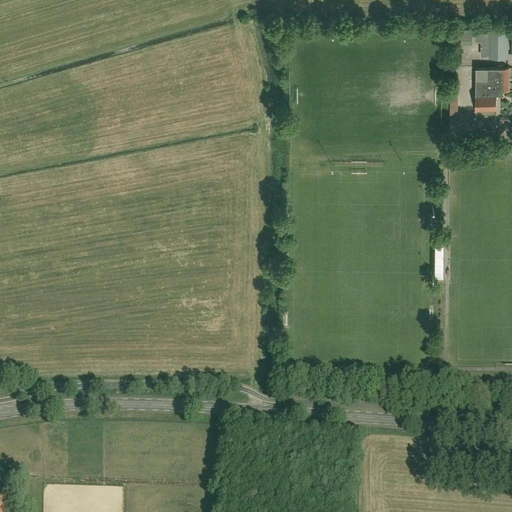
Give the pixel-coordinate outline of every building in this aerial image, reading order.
[(472,43),(472,29),(455,28),(455,43),(472,43)] [(489,58),(508,58),(508,30),(490,29),(489,58)] [(476,56),(475,45),(460,46),(461,57),(476,56)] [(476,80),(476,108),(496,108),(497,95),(497,91),(503,91),(509,91),(510,67),(489,67),(476,67),(476,80)] [(435,239),(435,275),(444,275),(444,239),(435,239)] [(0,511),(8,511),(10,497),(0,496),(0,511)]
